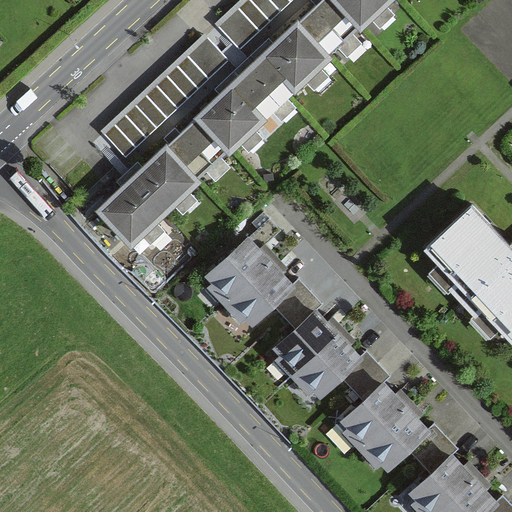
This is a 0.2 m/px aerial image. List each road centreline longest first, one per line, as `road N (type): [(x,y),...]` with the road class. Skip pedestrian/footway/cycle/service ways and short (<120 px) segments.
road 1 (residential): [(0,163),(330,511)]
road 2 (residential): [(511,447),(283,198)]
road 3 (tertiary): [(145,0),(0,134)]
